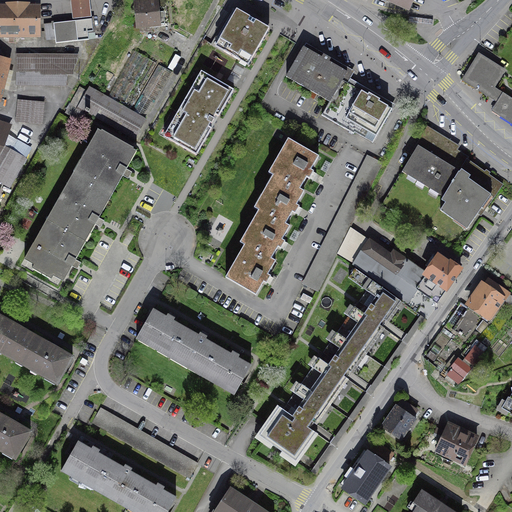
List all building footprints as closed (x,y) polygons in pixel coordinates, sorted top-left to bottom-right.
[(78,0),(70,1),(73,21),(90,19),(88,0),(78,0)] [(161,6),(136,8),(138,35),(163,33),(161,6)] [(41,7),(0,7),(0,36),(41,36),(41,7)] [(265,30),(233,13),(214,48),(246,65),(265,30)] [(93,40),(90,19),(73,21),(44,24),(47,45),(93,40)] [(329,103),(343,79),(347,72),(304,47),(286,77),(329,103)] [(80,87),(65,113),(73,117),(78,107),(129,136),(141,116),(145,118),(172,72),(133,50),(104,101),(80,87)] [(78,52),(17,52),(17,70),(70,71),(78,52)] [(511,96),(496,86),(507,70),(480,53),(463,79),(498,102),(492,110),(511,122),(511,96)] [(9,63),(0,60),(0,103),(1,99),(9,63)] [(67,72),(17,72),(17,84),(67,85),(67,72)] [(231,92),(201,75),(167,138),(197,154),(231,92)] [(376,98),(343,79),(329,103),(322,116),(345,129),(353,116),(362,121),(376,98)] [(393,107),(376,98),(362,121),(367,124),(361,135),(373,142),(393,107)] [(45,101),(17,99),(16,120),(43,122),(45,101)] [(442,198),(467,160),(453,151),(455,148),(428,130),(401,172),(442,198)] [(99,132),(76,173),(113,194),(136,152),(99,132)] [(273,176),(300,191),(319,159),(287,141),(268,174),(273,176)] [(13,143),(0,165),(0,180),(10,186),(29,153),(13,143)] [(382,163),(367,156),(323,245),(338,252),(382,163)] [(503,184),(467,160),(442,198),(446,201),(440,210),(467,228),(480,208),(485,211),(489,206),(499,190),(503,184)] [(87,241),(113,194),(76,173),(49,221),(87,241)] [(259,212),(286,226),(304,194),(300,191),(273,176),(255,209),(259,212)] [(244,246),(271,262),(290,229),(286,226),(259,212),(241,244),(244,246)] [(62,285),(87,241),(49,221),(26,264),(34,268),(32,273),(51,283),(53,280),(62,285)] [(396,275),(407,259),(391,248),(388,253),(370,240),(362,252),(396,275)] [(338,252),(323,245),(304,284),(317,292),(338,252)] [(274,263),(271,262),(244,246),(225,280),(255,297),(274,263)] [(459,270),(432,251),(420,268),(407,259),(396,275),(418,290),(437,303),(459,270)] [(396,275),(362,252),(354,264),(408,303),(418,290),(396,275)] [(336,334),(363,352),(382,325),(373,319),(376,314),(385,320),(400,300),(356,270),(349,278),(367,291),(359,301),(368,307),(364,314),(355,307),(336,334)] [(505,289),(492,280),(487,286),(482,282),(464,308),(491,327),(511,297),(503,291),(505,289)] [(135,340),(168,359),(185,329),(153,310),(145,323),(135,340)] [(0,353),(24,366),(38,339),(15,327),(0,318),(0,353)] [(168,359),(200,377),(217,348),(185,329),(168,359)] [(291,338),(279,330),(275,337),(288,346),(291,338)] [(363,352),(336,334),(323,353),(331,359),(327,364),(319,358),(301,384),(328,403),(346,377),(337,371),(341,365),(349,371),(363,352)] [(52,346),(38,339),(24,366),(59,384),(73,358),(52,346)] [(217,348),(200,377),(234,397),(251,368),(217,348)] [(458,358),(450,366),(453,368),(450,371),(456,376),(459,372),(463,376),(476,362),(470,356),(464,363),(458,358)] [(314,423),(328,403),(301,384),(287,404),(296,410),(291,416),(280,408),(260,436),(295,460),(315,432),(301,422),(305,417),(314,423)] [(416,410),(401,400),(382,427),(404,442),(419,420),(412,416),(416,410)] [(102,429),(110,415),(100,409),(92,423),(102,429)] [(123,422),(110,415),(102,429),(115,436),(123,422)] [(12,424),(0,417),(0,453),(14,462),(30,435),(12,424)] [(135,429),(123,422),(115,436),(127,443),(135,429)] [(478,438),(448,424),(434,453),(464,467),(478,438)] [(148,436),(135,429),(127,443),(140,450),(148,436)] [(160,443),(148,436),(140,450),(152,457),(160,443)] [(93,488),(109,460),(77,442),(61,470),(93,488)] [(377,442),(372,449),(389,460),(393,453),(377,442)] [(178,454),(160,443),(152,457),(170,467),(178,454)] [(394,469),(369,451),(342,489),(366,507),(394,469)] [(197,464),(178,454),(170,467),(189,478),(197,464)] [(141,479),(109,460),(93,488),(126,506),(141,479)] [(166,511),(175,498),(141,479),(126,506),(135,511),(166,511)] [(261,511),(230,490),(214,511),(261,511)] [(454,511),(421,490),(412,503),(420,508),(417,511),(454,511)]
